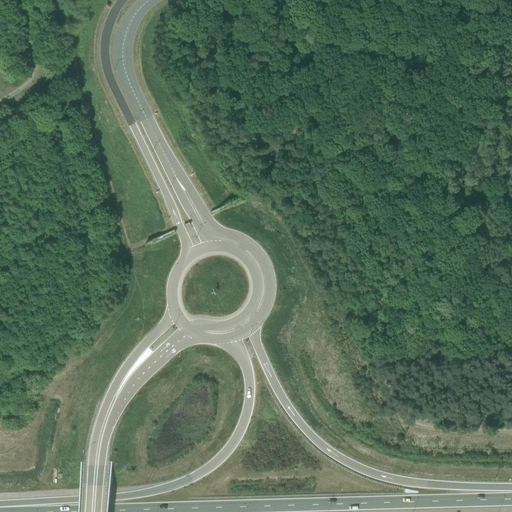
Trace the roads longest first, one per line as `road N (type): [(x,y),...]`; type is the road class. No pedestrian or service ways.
road 1 (trunk): [(511,496),(0,506)]
road 2 (trunk): [(229,338),(247,375),(246,412),(234,441),(203,473),(125,498),(0,505)]
road 3 (trunk): [(511,488),(399,481),(334,456),(289,412),(252,324)]
road 4 (tertiary): [(124,0),(106,28),(107,75),(187,259)]
road 5 (tertiary): [(174,312),(129,363),(103,410),(87,511)]
road 6 (tertiary): [(97,511),(103,441),(115,410),(191,332)]
road 7 (tertiary): [(176,180),(128,69),(129,35),(153,0)]
road 8 (tertiary): [(252,324),(269,288),(262,257),(210,227),(176,180)]
